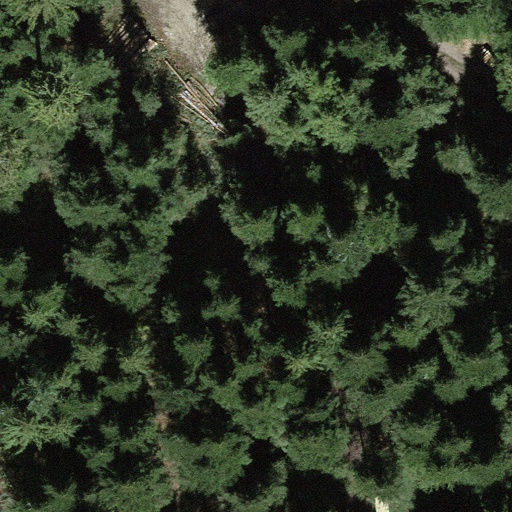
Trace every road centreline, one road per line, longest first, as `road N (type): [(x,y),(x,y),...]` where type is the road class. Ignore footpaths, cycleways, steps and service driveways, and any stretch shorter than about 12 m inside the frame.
road 1 (track): [(351,511),(285,227),(230,101),(168,0)]
road 2 (track): [(511,125),(483,91),(417,44),(342,13),(273,0)]
